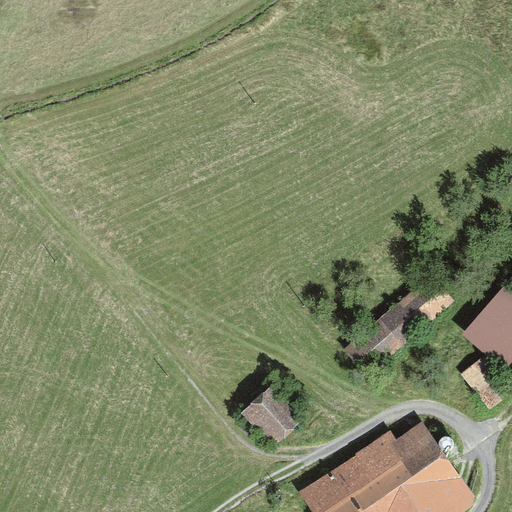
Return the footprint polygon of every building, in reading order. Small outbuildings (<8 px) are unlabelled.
[(368,368),(446,301),(430,283),(352,350),(368,368)] [(511,356),(511,296),(504,289),(465,334),(503,367),(511,356)] [(490,405),(511,387),(511,386),(489,359),(467,376),(490,405)] [(271,432),(290,416),(272,396),(254,413),(271,432)] [(444,454),(429,433),(385,463),(374,447),(358,458),(369,474),(324,504),(329,511),(453,511),(470,501),(440,457),(444,454)]
